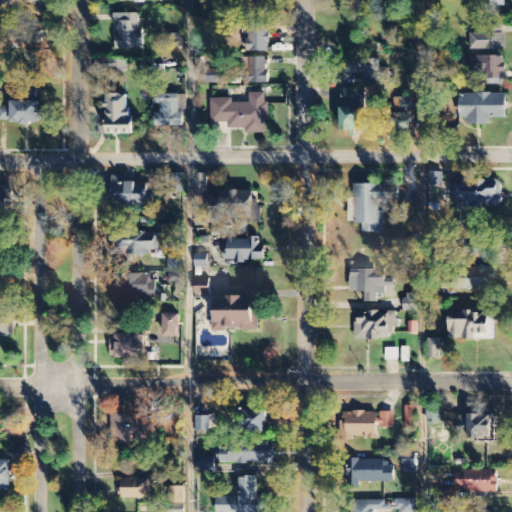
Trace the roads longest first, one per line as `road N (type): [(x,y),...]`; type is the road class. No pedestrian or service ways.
road 1 (residential): [(511,380),(0,386)]
road 2 (residential): [(511,160),(0,162)]
road 3 (residential): [(305,511),(304,0)]
road 4 (residential): [(77,511),(76,161)]
road 5 (residential): [(37,162),(39,511)]
road 6 (residential): [(76,161),(77,0)]
